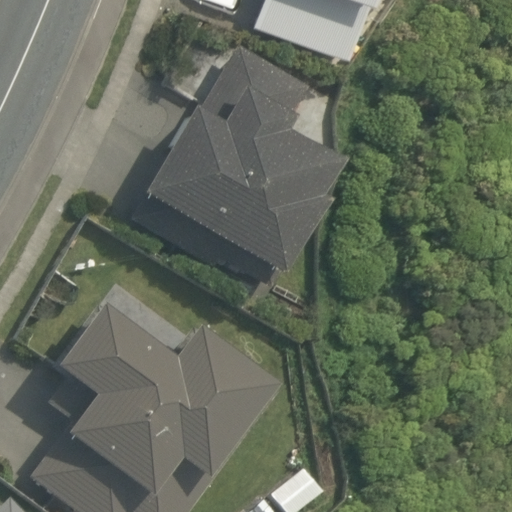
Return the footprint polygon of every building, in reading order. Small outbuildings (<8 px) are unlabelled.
[(256,0),(246,28),(342,64),(363,0),(256,0)] [(272,274),(314,198),(308,195),(328,159),(275,129),(301,83),(234,45),(194,112),(184,107),(133,193),(272,274)] [(264,384),(265,382),(187,323),(164,356),(91,302),(43,367),(59,378),(40,403),(64,420),(23,476),(69,511),(182,511),(271,389),(264,384)] [(292,511),(317,491),(298,468),(265,494),(278,511),(292,511)] [(0,511),(17,511),(3,498),(0,501),(0,511)]
